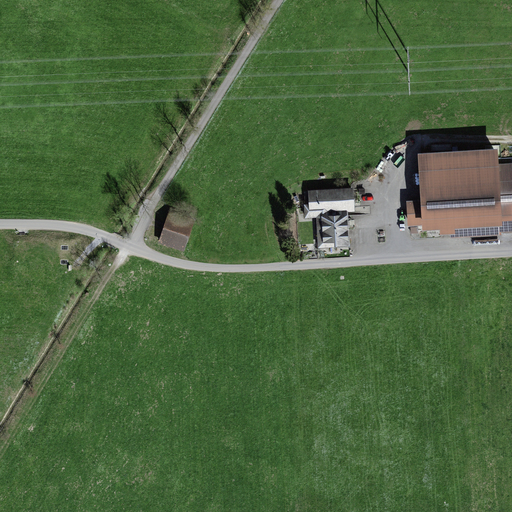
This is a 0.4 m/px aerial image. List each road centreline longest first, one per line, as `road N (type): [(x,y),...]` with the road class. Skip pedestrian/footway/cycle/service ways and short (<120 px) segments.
road 1 (track): [(133,250),(231,269),(511,253)]
road 2 (track): [(133,250),(285,0)]
road 3 (track): [(0,224),(78,228),(133,250)]
